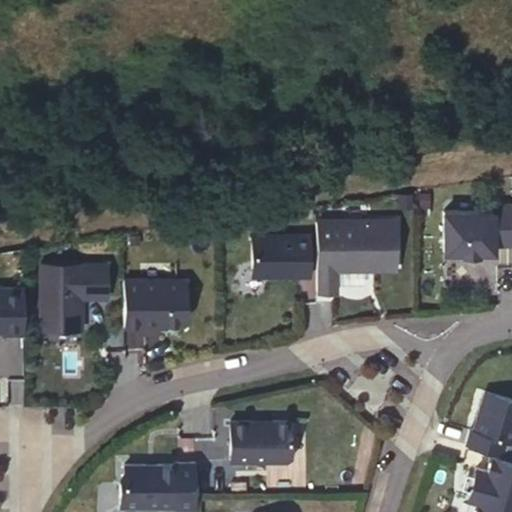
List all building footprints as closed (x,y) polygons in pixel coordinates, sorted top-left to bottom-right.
[(400,194),(400,204),(412,204),(412,194),(400,194)] [(494,209),(445,209),(446,250),(459,250),(485,250),(496,250),(496,243),(511,242),(511,201),(494,202),(494,209)] [(318,221),(318,291),(338,291),(337,268),(367,268),(367,263),(397,263),(397,221),(370,221),(370,218),(344,218),(344,221),(318,221)] [(311,233),(253,234),(253,274),(312,274),(311,233)] [(42,262),(42,329),(82,329),(82,296),(108,296),(108,262),(42,262)] [(186,277),(124,278),(125,325),(160,324),(160,321),(166,321),(180,321),(186,316),(186,277)] [(24,284),(0,284),(0,329),(6,329),(7,332),(25,332),(24,284)] [(0,374),(22,374),(22,335),(0,335),(0,374)] [(511,396),(484,389),(473,428),(470,427),(466,443),(500,453),(505,437),(511,438),(511,396)] [(292,417),(232,418),(233,458),(289,457),(292,453),(292,417)] [(511,511),(511,460),(489,454),(485,469),(475,466),(473,473),(468,488),(466,496),(476,499),(472,511),(511,511)] [(197,505),(196,459),(176,459),(176,461),(126,462),(126,476),(122,481),(122,505),(197,505)] [(464,471),(460,485),(468,488),(473,473),(464,471)]
